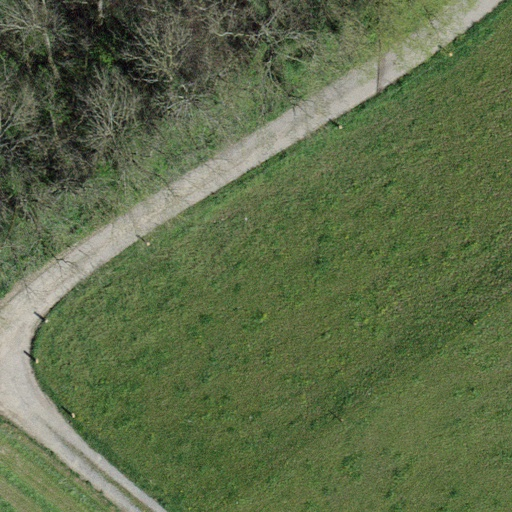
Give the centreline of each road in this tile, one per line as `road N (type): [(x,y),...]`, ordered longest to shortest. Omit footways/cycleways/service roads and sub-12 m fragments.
road 1 (track): [(465,0),(385,61),(194,163),(0,368)]
road 2 (track): [(0,402),(133,511)]
